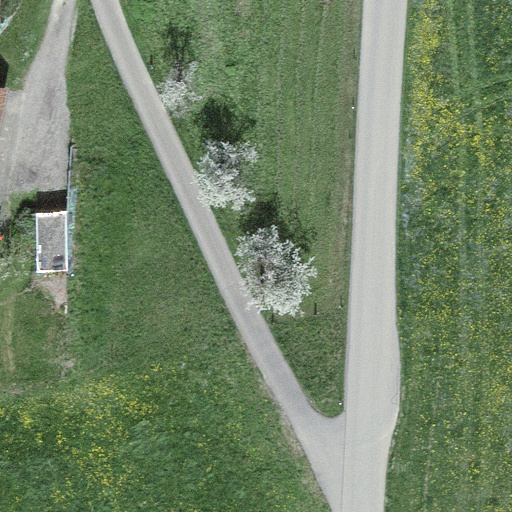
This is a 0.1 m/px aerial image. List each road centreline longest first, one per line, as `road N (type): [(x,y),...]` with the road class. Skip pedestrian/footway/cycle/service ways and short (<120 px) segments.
road 1 (unclassified): [(361,511),(274,385),(106,0)]
road 2 (tertiary): [(361,511),(386,0)]
